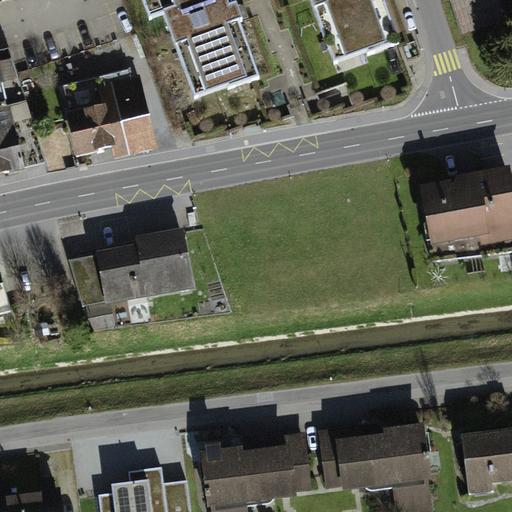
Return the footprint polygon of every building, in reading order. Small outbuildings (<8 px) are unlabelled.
[(261,94),(226,0),(142,0),(187,121),(261,94)] [(401,58),(379,0),(295,0),(327,85),(401,58)] [(494,0),(461,0),(452,3),(464,39),(503,28),(494,0)] [(0,176),(25,170),(25,168),(46,163),(9,49),(0,51),(0,176)] [(138,80),(63,97),(77,159),(112,151),(115,165),(156,156),(138,80)] [(511,199),(509,178),(422,191),(430,242),(477,235),(479,247),(511,242),(511,199)] [(102,264),(77,267),(82,308),(193,294),(185,230),(135,236),(137,249),(100,254),(102,264)] [(373,425),(319,431),(327,493),(431,480),(424,424),(374,431),(373,425)] [(511,430),(463,436),(470,496),(495,493),(494,483),(511,480),(511,430)] [(264,443),(199,451),(206,509),(211,509),(211,511),(246,511),(246,504),(297,497),(297,493),(313,491),(305,433),(263,439),(264,443)] [(116,497),(101,498),(102,511),(188,511),(185,484),(161,486),(159,471),(131,474),(133,486),(115,488),(116,497)] [(433,511),(430,485),(393,490),(395,511),(433,511)] [(61,511),(59,495),(0,502),(0,511),(61,511)]
